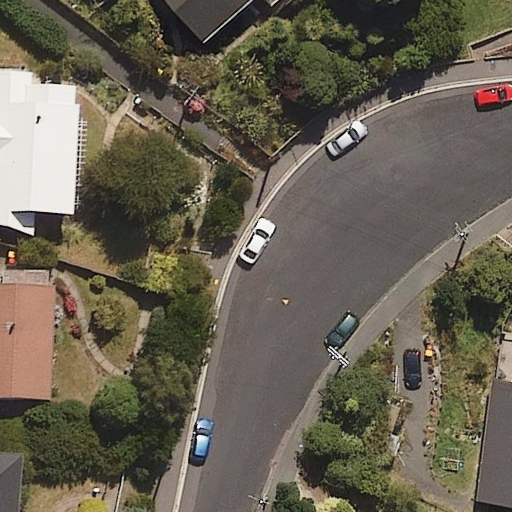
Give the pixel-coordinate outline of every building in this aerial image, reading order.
[(275,0),(155,0),(206,59),(275,0)] [(21,86),(0,84),(0,232),(69,234),(73,96),(20,94),(21,86)] [(48,299),(0,297),(0,412),(45,414),(48,299)] [(511,511),(511,391),(494,389),(479,511),(492,511),(511,511)] [(0,511),(13,511),(17,473),(0,471),(0,511)]
